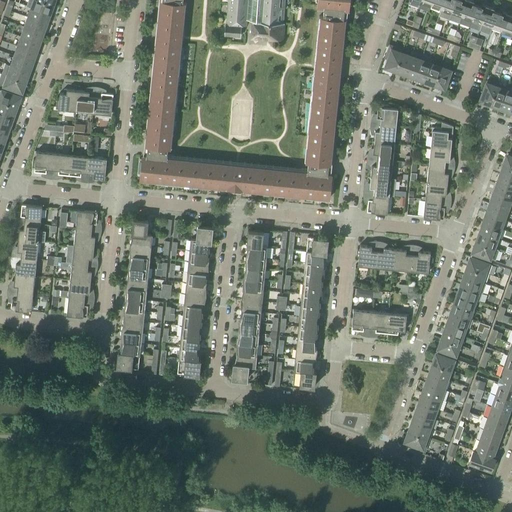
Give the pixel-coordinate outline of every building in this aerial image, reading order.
[(49,14),(53,4),(40,0),(34,0),(32,7),(49,14)] [(182,0),(158,0),(143,152),(167,154),(168,147),(172,147),(186,2),(183,2),(182,0)] [(228,0),(227,24),(225,24),(224,35),(240,36),(241,25),(246,26),(246,19),(252,20),(251,37),(283,40),(284,23),(282,23),(284,0),(228,0)] [(318,8),(324,8),(347,10),(348,5),(351,5),(351,0),(315,0),(315,2),(318,2),(318,8)] [(429,11),(430,6),(432,0),(421,0),(420,3),(418,7),(429,11)] [(441,10),(444,0),(432,0),(430,6),(441,10)] [(449,19),(451,13),(455,0),(444,0),(441,10),(439,16),(449,19)] [(459,23),(461,17),(467,0),(455,0),(451,13),(449,19),(459,23)] [(469,26),(477,4),(473,3),(474,1),(469,0),(467,0),(461,17),(459,23),(469,26)] [(479,30),(488,6),(482,4),(481,6),(477,4),(469,26),(479,30)] [(490,34),(492,28),(498,12),(493,10),(494,9),(488,6),(479,30),(490,34)] [(46,23),(49,14),(32,7),(28,17),(46,23)] [(347,10),(324,8),(323,16),(319,16),(304,160),(308,161),(307,169),(331,171),(347,19),(347,10)] [(502,32),(508,14),(502,12),(502,13),(498,12),(492,28),(502,32)] [(511,14),(508,14),(502,32),(511,35),(511,14)] [(43,32),(46,23),(28,17),(25,26),(43,32)] [(39,43),(43,32),(25,26),(22,36),(39,43)] [(35,53),(39,43),(22,36),(18,46),(35,53)] [(402,53),(403,50),(390,45),(386,57),(388,58),(386,65),(396,69),(395,70),(402,53)] [(32,62),(35,53),(18,46),(15,56),(32,62)] [(411,56),(405,74),(415,77),(421,59),(422,56),(413,52),(411,56)] [(405,74),(411,56),(402,53),(395,70),(405,74)] [(29,71),(32,62),(15,56),(11,65),(29,71)] [(421,59),(415,77),(424,80),(430,63),(432,59),(422,56),(421,59)] [(434,84),(440,66),(430,63),(424,80),(434,84)] [(441,63),(440,66),(434,84),(435,83),(444,86),(451,67),(441,63)] [(25,81),(29,71),(11,65),(8,75),(25,81)] [(25,81),(8,75),(2,73),(0,78),(0,83),(20,91),(20,92),(21,92),(25,81)] [(490,104),(497,83),(487,80),(480,99),(490,103),(490,104)] [(500,107),(507,87),(497,83),(490,104),(500,107)] [(509,111),(511,102),(511,88),(507,87),(500,107),(509,111)] [(18,96),(0,89),(0,99),(17,106),(20,95),(19,95),(18,96)] [(76,110),(78,90),(67,89),(66,93),(60,92),(59,99),(57,99),(56,108),(76,110)] [(93,112),(95,96),(89,95),(89,91),(78,90),(76,110),(93,112)] [(101,97),(95,96),(93,112),(111,114),(112,106),(114,106),(115,98),(113,98),(113,94),(101,92),(101,97)] [(0,110),(13,115),(17,106),(0,99),(0,110)] [(381,118),(380,124),(396,126),(398,108),(390,107),(390,105),(382,104),(382,106),(378,106),(376,118),(381,118)] [(0,120),(10,124),(13,115),(0,110),(0,120)] [(0,130),(7,133),(10,124),(0,120),(0,130)] [(432,127),(430,147),(451,149),(452,138),(448,137),(448,131),(452,132),(453,126),(442,121),(441,128),(432,127)] [(394,143),(396,126),(380,124),(379,130),(375,130),(374,141),(394,143)] [(93,147),(103,148),(104,136),(93,135),(93,147)] [(392,161),(394,143),(374,141),(373,152),(377,153),(376,159),(392,161)] [(449,160),(451,149),(430,147),(429,164),(445,166),(445,160),(449,160)] [(52,169),(54,153),(36,151),(35,159),(33,159),(32,167),(35,167),(34,171),(46,172),(46,168),(52,169)] [(331,177),(331,171),(307,169),(173,155),(167,154),(143,152),(143,158),(140,157),(138,174),(141,174),(140,180),(328,199),(329,193),(332,194),(334,177),(331,177)] [(69,175),(71,154),(54,153),(52,169),(58,169),(58,173),(69,175)] [(87,172),(89,156),(71,154),(69,175),(81,176),(81,172),(87,172)] [(107,158),(89,156),(87,172),(93,173),(93,177),(104,178),(105,174),(107,174),(108,166),(106,166),(107,158)] [(391,178),(392,161),(376,159),(376,165),(372,165),(370,176),(391,178)] [(444,172),(445,166),(429,164),(427,181),(447,184),(448,172),(444,172)] [(511,178),(511,167),(504,165),(505,164),(503,164),(500,174),(511,178)] [(511,189),(511,178),(500,174),(496,184),(511,189)] [(395,178),(391,178),(370,176),(369,187),(373,187),(373,194),(389,195),(394,196),(395,178)] [(446,195),(447,184),(427,181),(425,199),(441,200),(442,194),(446,195)] [(510,200),(511,194),(511,189),(496,184),(493,194),(510,200)] [(387,213),(389,195),(373,194),(372,200),(368,199),(367,211),(387,213)] [(507,209),(510,200),(493,194),(489,203),(507,209)] [(441,206),(441,200),(425,199),(423,217),(443,219),(445,207),(441,206)] [(503,219),(507,209),(489,203),(486,213),(503,219)] [(25,216),(24,222),(40,224),(42,206),(22,204),(20,216),(25,216)] [(77,209),(75,227),(91,229),(92,223),(96,223),(97,212),(77,209)] [(500,229),(503,219),(486,213),(482,223),(500,229)] [(133,218),(132,226),(147,227),(148,220),(133,218)] [(40,224),(24,222),(23,228),(19,228),(18,239),(38,241),(44,242),(46,231),(39,230),(40,224)] [(497,238),(500,229),(482,223),(479,232),(497,238)] [(198,225),(197,232),(212,234),(213,226),(198,225)] [(146,234),(147,227),(132,226),(131,233),(133,234),(133,233),(146,234)] [(91,235),(91,229),(75,227),(74,245),(94,247),(95,235),(91,235)] [(248,230),(247,238),(262,239),(263,231),(248,230)] [(211,242),(212,234),(197,232),(196,239),(210,241),(211,242)] [(493,248),(497,238),(479,232),(476,242),(477,242),(493,248)] [(152,234),(146,234),(133,233),(133,234),(130,244),(151,246),(152,234)] [(308,236),(307,243),(327,245),(328,238),(308,236)] [(210,252),(210,241),(196,239),(191,238),(190,250),(210,252)] [(262,246),(262,239),(247,238),(247,245),(248,245),(262,246)] [(37,258),(38,241),(18,239),(17,250),(21,251),(21,257),(37,258)] [(477,242),(473,252),(495,260),(499,250),(493,248),(477,242)] [(326,253),(327,245),(307,243),(306,251),(325,253),(326,253)] [(150,256),(151,246),(130,244),(131,255),(150,256)] [(376,266),(377,250),(371,250),(372,246),(360,244),(359,249),(357,248),(356,256),(359,256),(358,265),(376,266)] [(93,258),(94,247),(74,245),(72,262),(88,264),(89,258),(93,258)] [(267,246),(262,246),(248,245),(246,255),(266,258),(267,246)] [(393,268),(395,248),(384,247),(383,251),(377,250),(376,266),(393,268)] [(410,270),(412,254),(406,253),(406,249),(395,248),(393,268),(410,270)] [(207,262),(210,252),(190,250),(189,260),(207,262)] [(418,255),(412,254),(410,270),(428,272),(429,264),(431,264),(432,256),(430,256),(430,252),(418,250),(418,255)] [(325,264),(325,253),(306,251),(305,261),(325,264)] [(148,267),(150,256),(131,255),(128,265),(148,267)] [(265,268),(266,258),(246,255),(246,266),(265,268)] [(35,276),(37,258),(21,257),(20,263),(16,262),(15,274),(35,276)] [(492,264),(472,257),(468,266),(468,267),(484,272),(488,274),(492,264)] [(208,273),(207,262),(189,260),(187,271),(208,273)] [(323,274),(325,264),(305,261),(304,272),(323,274)] [(87,270),(88,264),(72,262),(70,279),(90,281),(91,270),(87,270)] [(147,278),(148,267),(128,265),(128,276),(147,278)] [(264,279),(265,268),(246,266),(243,277),(264,279)] [(481,281),(484,272),(468,267),(468,266),(467,266),(464,275),(481,281)] [(205,284),(208,273),(187,271),(186,282),(205,284)] [(323,285),(323,274),(304,272),(303,283),(323,285)] [(33,293),(35,276),(15,274),(13,285),(18,285),(17,291),(33,293)] [(483,292),(486,283),(481,281),(464,275),(461,284),(482,292),(483,292)] [(146,289),(147,278),(128,276),(126,287),(146,289)] [(263,290),(264,279),(243,277),(244,288),(263,290)] [(89,293),(90,281),(70,279),(68,297),(84,298),(85,292),(89,293)] [(206,295),(205,284),(186,282),(185,293),(206,295)] [(321,296),(323,285),(303,283),(302,294),(321,296)] [(482,292),(461,284),(457,293),(475,300),(479,301),(482,292)] [(145,300),(146,289),(126,287),(126,298),(145,300)] [(357,287),(357,296),(374,296),(374,288),(357,287)] [(262,301),(263,290),(244,288),(241,299),(262,301)] [(31,311),(33,293),(17,291),(16,297),(12,297),(11,309),(31,311)] [(203,306),(206,295),(185,293),(184,304),(203,306)] [(472,309),(475,300),(457,293),(454,302),(472,309)] [(321,307),(321,296),(302,294),(301,305),(321,307)] [(84,304),(84,298),(68,297),(66,314),(86,316),(87,316),(88,305),(84,304)] [(144,311),(145,300),(126,298),(124,308),(144,311)] [(260,312),(262,301),(241,299),(242,310),(260,312)] [(468,318),(472,309),(454,302),(451,311),(468,318)] [(203,317),(203,306),(184,304),(183,314),(203,317)] [(318,317),(321,307),(301,305),(299,316),(318,317)] [(143,321),(144,311),(124,308),(124,319),(143,321)] [(370,327),(371,310),(353,309),(352,317),(350,317),(349,325),(352,325),(351,329),(363,330),(363,326),(370,327)] [(259,322),(260,312),(242,310),(239,320),(259,322)] [(386,333),(388,312),(371,310),(370,327),(376,327),(375,331),(386,333)] [(465,327),(468,318),(451,311),(448,320),(465,327)] [(409,314),(388,312),(386,333),(398,334),(398,330),(405,330),(405,323),(408,323),(409,314)] [(201,327),(203,317),(183,314),(182,325),(201,327)] [(319,328),(318,317),(299,316),(298,326),(319,328)] [(142,332),(143,321),(124,319),(122,330),(142,332)] [(258,333),(259,322),(239,320),(239,331),(258,333)] [(462,336),(465,327),(448,320),(444,329),(462,336)] [(201,338),(201,327),(182,325),(181,336),(201,338)] [(316,339),(319,328),(298,326),(297,337),(316,339)] [(462,336),(444,329),(441,339),(442,339),(459,345),(462,336)] [(141,343),(142,332),(122,330),(122,341),(141,343)] [(257,344),(258,333),(239,331),(237,342),(257,344)] [(199,349),(201,338),(181,336),(180,347),(199,349)] [(316,350),(316,339),(297,337),(296,348),(316,350)] [(455,354),(459,345),(442,339),(439,348),(455,354)] [(140,354),(141,343),(122,341),(119,351),(119,352),(140,354)] [(256,354),(257,344),(237,342),(237,353),(256,354)] [(199,359),(199,349),(180,347),(179,358),(185,359),(185,358),(199,360),(199,359)] [(314,360),(316,350),(296,348),(295,359),(314,360)] [(139,361),(140,354),(119,352),(119,351),(118,351),(116,366),(138,368),(139,361)] [(255,366),(256,354),(237,353),(235,363),(248,365),(255,366)] [(437,354),(434,363),(434,364),(450,370),(454,359),(437,354)] [(511,368),(511,355),(507,354),(503,365),(511,368)] [(200,359),(199,359),(199,360),(185,358),(185,359),(184,373),(199,374),(200,359)] [(314,371),(314,360),(295,359),(294,369),(314,371)] [(247,372),(248,365),(235,363),(233,363),(233,371),(247,372)] [(434,364),(434,363),(433,363),(429,373),(447,379),(450,370),(434,364)] [(511,381),(511,368),(503,365),(499,377),(511,381)] [(316,371),(314,371),(294,369),(293,377),(315,379),(316,371)] [(247,379),(247,372),(233,371),(232,378),(247,379)] [(443,389),(447,379),(429,373),(425,383),(443,389)] [(314,386),(315,379),(293,377),(293,384),(314,386)] [(440,398),(443,389),(425,383),(422,392),(440,398)] [(511,387),(500,383),(495,394),(511,400),(511,387)] [(436,409),(440,398),(422,392),(419,402),(436,409)] [(509,412),(511,402),(511,400),(495,394),(491,406),(509,412)] [(433,418),(436,409),(419,402),(415,412),(433,418)] [(505,423),(509,412),(491,406),(487,417),(505,423)] [(471,410),(468,417),(477,423),(481,416),(471,410)] [(433,418),(415,412),(412,421),(429,427),(433,418)] [(500,434),(505,423),(487,417),(483,428),(500,434)] [(429,427),(412,421),(408,431),(409,432),(410,431),(426,437),(426,436),(429,427)] [(496,446),(500,434),(483,428),(479,440),(496,446)] [(429,437),(426,436),(426,437),(410,431),(409,432),(406,441),(413,444),(412,446),(424,451),(429,437)] [(492,457),(496,446),(479,440),(475,451),(492,457)] [(457,445),(452,443),(448,454),(453,456),(457,445)] [(488,469),(492,457),(475,451),(473,450),(469,462),(488,469)]
